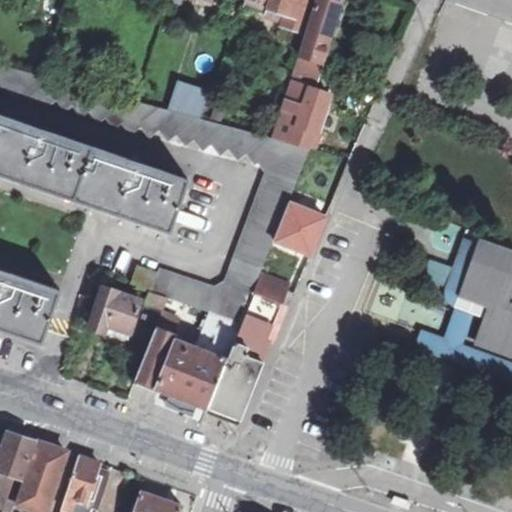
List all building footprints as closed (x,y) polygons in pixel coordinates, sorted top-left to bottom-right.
[(308,0),(241,0),(239,7),(260,13),(259,19),(299,31),(308,0)] [(335,0),(314,0),(294,66),(314,72),(323,40),(333,10),(335,0)] [(511,0),(450,0),(511,21),(511,0)] [(157,270),(155,273),(149,291),(164,296),(187,304),(206,310),(241,321),(254,291),(260,277),(275,239),(291,202),(312,151),(307,149),(269,139),(204,121),(135,102),(74,86),(52,80),(6,67),(0,65),(0,86),(2,85),(12,95),(19,91),(28,100),(36,96),(45,105),(56,101),(64,110),(75,105),(82,115),(93,110),(101,119),(112,115),(119,125),(129,121),(136,130),(148,126),(154,135),(168,131),(175,140),(187,137),(195,147),(206,144),(213,153),(227,150),(234,159),(244,155),(253,164),(257,162),(267,170),(222,280),(221,283),(219,284),(216,286),(211,288),(157,270)] [(294,66),(292,65),(275,118),(312,130),(314,131),(326,93),(309,87),(314,72),(294,66)] [(202,91),(175,84),(171,99),(198,107),(202,91)] [(181,180),(0,115),(0,172),(91,205),(163,230),(181,180)] [(312,130),(275,118),(269,139),(307,149),(312,130)] [(291,202),(275,239),(310,253),(326,216),(291,202)] [(511,250),(464,234),(445,284),(444,290),(445,296),(448,301),(452,306),(453,306),(473,313),(484,317),(473,347),(511,361),(511,250)] [(126,283),(149,291),(155,273),(132,265),(126,283)] [(0,269),(0,325),(41,341),(58,290),(0,269)] [(286,287),(260,277),(254,291),(280,302),(286,287)] [(147,305),(100,288),(86,326),(133,343),(147,305)] [(239,326),(267,338),(280,302),(254,291),(241,321),(239,326)] [(411,347),(511,382),(511,361),(473,347),(463,343),(473,313),(453,306),(453,308),(444,332),(442,336),(419,328),(411,347)] [(176,315),(161,309),(135,376),(154,384),(183,394),(207,403),(239,326),(241,321),(206,310),(194,345),(173,337),(175,332),(170,331),(176,315)] [(267,338),(239,326),(207,403),(224,409),(237,415),(267,338)] [(12,511),(36,441),(6,430),(0,447),(0,466),(1,467),(0,468),(0,488),(2,489),(0,496),(0,508),(10,511),(12,511)] [(46,511),(67,452),(39,442),(18,505),(40,511),(46,511)] [(100,463),(80,456),(60,511),(88,511),(91,506),(99,508),(111,475),(98,470),(100,463)] [(179,511),(181,507),(142,494),(135,511),(179,511)] [(405,511),(407,503),(390,497),(388,505),(405,511)]
